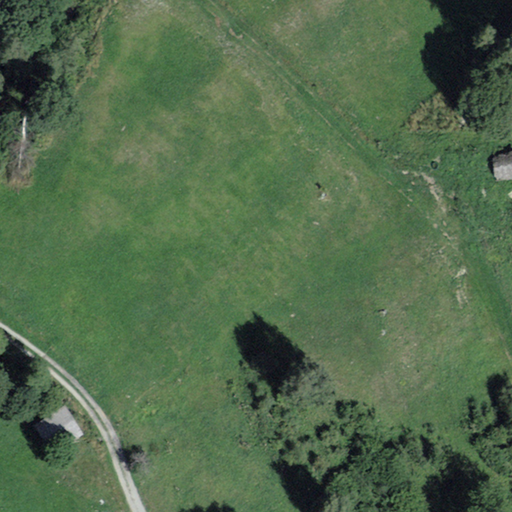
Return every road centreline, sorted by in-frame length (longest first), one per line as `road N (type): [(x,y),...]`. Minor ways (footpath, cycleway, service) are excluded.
road 1 (track): [(511,355),(479,268),(205,0)]
road 2 (track): [(0,328),(94,410),(139,511)]
